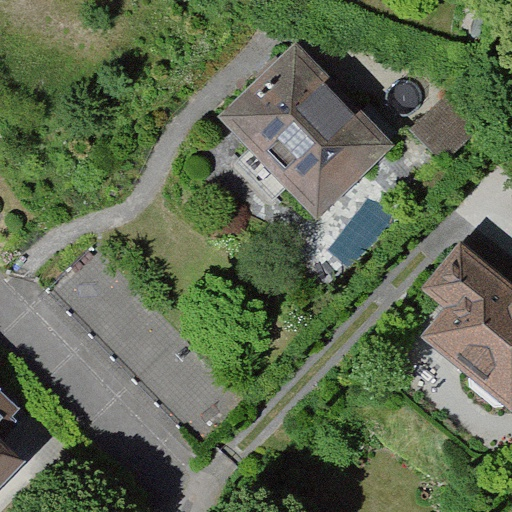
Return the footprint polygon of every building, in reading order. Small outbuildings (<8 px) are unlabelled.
[(238,122),(325,216),(392,154),(305,61),(238,122)] [(418,132),(453,170),(491,135),(456,97),(418,132)] [(183,434),(226,396),(94,252),(51,290),(183,434)] [(511,406),(511,287),(474,257),(437,298),(460,317),(438,345),(511,406)] [(0,506),(32,475),(2,445),(26,421),(0,395),(0,506)]
